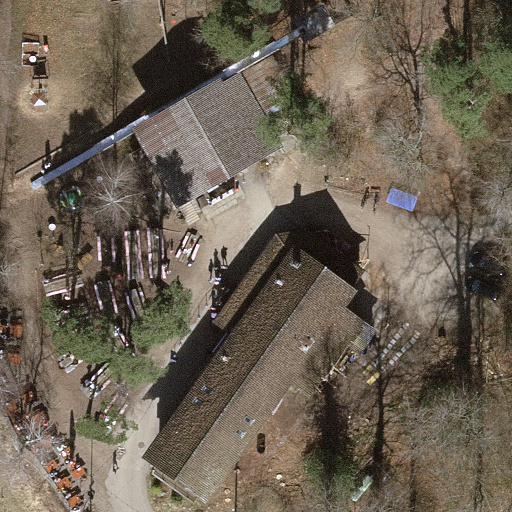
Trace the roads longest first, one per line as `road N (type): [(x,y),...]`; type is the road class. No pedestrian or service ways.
road 1 (track): [(106,484),(276,199)]
road 2 (track): [(276,199),(322,134),(466,0)]
road 3 (track): [(276,199),(448,255)]
